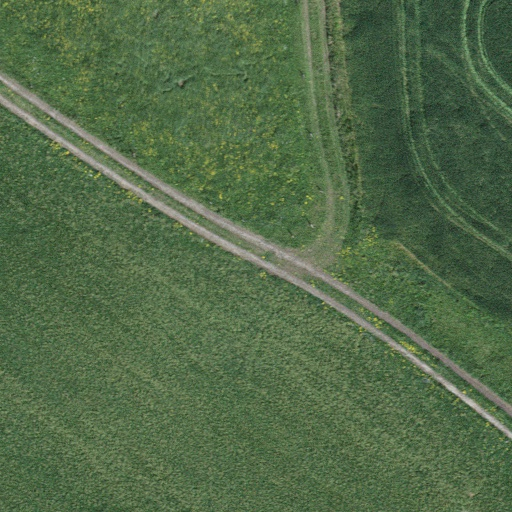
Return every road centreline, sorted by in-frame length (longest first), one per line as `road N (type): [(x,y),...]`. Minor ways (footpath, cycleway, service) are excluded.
road 1 (track): [(511,411),(304,263),(42,121),(0,81)]
road 2 (track): [(304,263),(334,225),(337,191),(315,0)]
